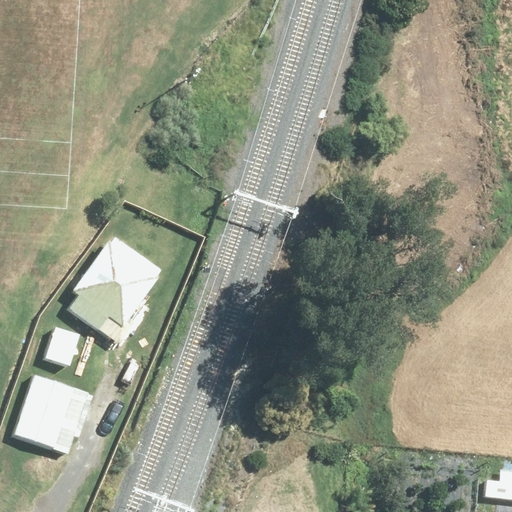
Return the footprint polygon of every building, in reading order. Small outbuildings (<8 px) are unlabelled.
[(155,277),(159,272),(130,252),(133,248),(114,235),(108,244),(106,243),(69,294),(75,298),(67,310),(117,346),(139,314),(138,314),(150,297),(146,294),(155,282),(154,281),(157,278),(155,277)] [(78,337),(54,329),(44,359),(67,368),(78,337)] [(91,397),(33,377),(12,436),(66,455),(72,438),(76,439),(91,397)] [(21,451),(4,446),(0,457),(0,511),(20,511),(34,475),(42,477),(49,460),(21,449),(21,451)] [(124,458),(109,450),(94,477),(109,485),(124,458)] [(511,511),(511,462),(492,461),(487,511),(511,511)] [(97,511),(103,503),(89,494),(78,511),(97,511)]
